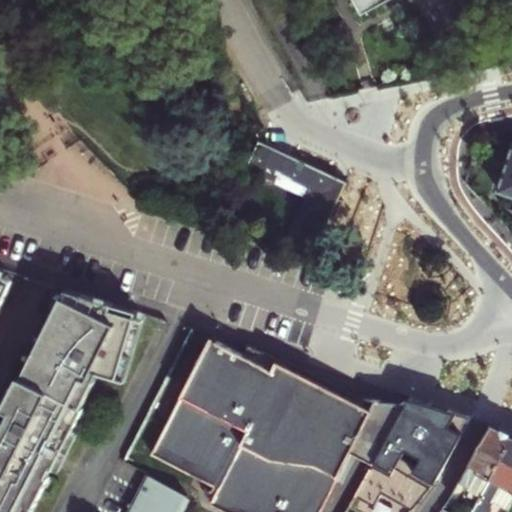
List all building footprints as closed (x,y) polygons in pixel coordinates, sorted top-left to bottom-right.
[(354,0),(362,14),(388,0),(354,0)] [(261,142),(249,168),(305,195),(285,241),(316,253),(333,217),(336,218),(345,200),(341,198),(349,182),(272,147),(261,142)] [(511,151),(501,189),(511,192),(511,151)] [(94,301),(62,291),(59,299),(54,296),(34,338),(39,340),(20,380),(18,379),(12,390),(9,389),(0,407),(0,510),(4,511),(33,511),(49,480),(47,479),(50,471),(53,472),(53,470),(59,473),(77,437),(71,434),(83,410),(80,409),(96,376),(121,383),(140,322),(131,319),(133,314),(104,304),(105,301),(95,298),(94,301)] [(240,354),(207,340),(151,456),(218,489),(211,503),(225,511),(319,511),(348,451),(375,464),(409,401),(365,398),(317,391),(318,382),(310,380),(301,379),(301,371),(253,348),(245,345),(240,354)] [(411,397),(409,401),(375,464),(354,502),(372,511),(379,498),(409,511),(413,511),(440,477),(472,416),(449,409),(441,426),(433,422),(424,418),(431,403),(411,397)] [(511,432),(494,423),(459,489),(453,497),(475,510),(482,497),(511,443),(511,432)] [(509,511),(511,505),(511,443),(482,497),(509,511)] [(149,470),(128,511),(184,511),(194,495),(149,470)]
